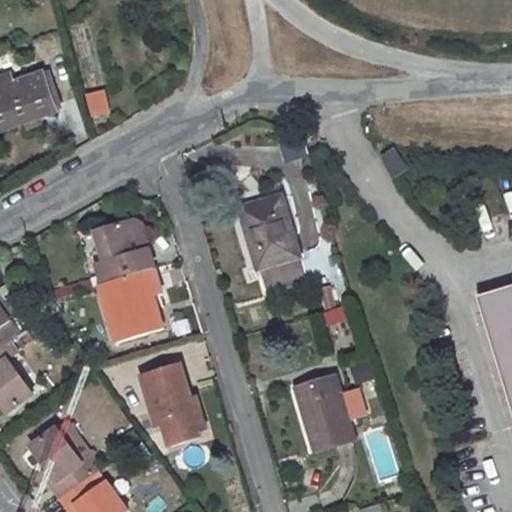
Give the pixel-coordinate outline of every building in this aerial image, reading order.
[(10,77),(0,81),(0,133),(25,125),(28,131),(40,127),(37,120),(56,113),(44,78),(14,88),(10,77)] [(104,93),(86,99),(91,119),(110,114),(104,93)] [(393,151),(380,160),(394,177),(406,168),(393,151)] [(280,200),(230,215),(248,275),(299,260),(280,200)] [(142,244),(132,213),(93,225),(102,255),(94,258),(100,278),(108,276),(138,266),(147,264),(154,262),(149,242),(142,245),(142,244)] [(132,213),(142,244),(142,245),(149,242),(140,216),(132,213)] [(138,266),(145,291),(152,289),(162,286),(154,262),(147,264),(138,266)] [(98,279),(115,334),(124,331),(162,320),(152,289),(145,291),(138,266),(108,276),(100,278),(98,279)] [(0,320),(8,314),(7,312),(20,302),(2,279),(0,280),(0,320)] [(511,286),(476,297),(511,411),(511,286)] [(336,353),(355,349),(346,307),(327,311),(336,353)] [(0,338),(0,401),(4,407),(30,388),(4,354),(15,346),(5,334),(0,338)] [(197,432),(186,395),(190,394),(180,358),(139,370),(154,421),(162,419),(168,441),(197,432)] [(367,361),(348,366),(353,385),(371,380),(367,361)] [(336,381),(298,393),(317,455),(355,444),(336,381)] [(190,394),(186,395),(196,427),(204,425),(195,392),(190,394)] [(66,413),(55,421),(90,470),(100,463),(91,451),(93,450),(66,413)] [(55,421),(28,441),(46,464),(55,477),(50,481),(59,493),(87,473),(90,470),(55,421)] [(46,464),(40,468),(50,481),(55,477),(46,464)] [(87,473),(59,493),(67,505),(73,501),(80,511),(118,511),(126,507),(104,477),(95,484),(87,473)] [(80,511),(73,501),(67,505),(72,511),(80,511)]
